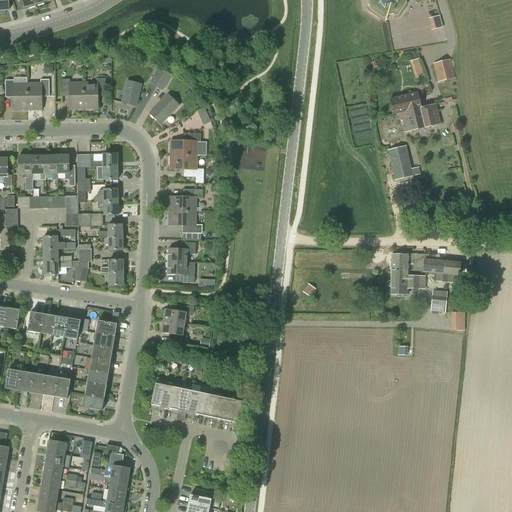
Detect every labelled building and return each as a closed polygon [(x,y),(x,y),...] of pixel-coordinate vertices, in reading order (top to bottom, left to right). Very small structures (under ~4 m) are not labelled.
[(5,11),(9,11),(7,0),(0,0),(0,14),(5,14),(5,11)] [(20,0),(23,8),(35,5),(34,0),(14,0),(15,1),(18,0),(20,0)] [(367,0),(369,9),(368,9),(368,11),(382,21),(388,20),(386,9),(391,7),(392,8),(394,19),(399,18),(408,4),(408,1),(407,2),(406,0),(367,0)] [(451,60),(433,64),(437,83),(455,79),(451,60)] [(158,68),(149,83),(155,87),(164,71),(158,68)] [(156,87),(163,91),(172,75),(165,71),(156,87)] [(96,83),(83,84),(84,110),(98,110),(97,96),(105,96),(105,79),(96,79),(96,83)] [(40,84),(27,85),(28,111),(41,110),(41,97),(49,97),(49,80),(40,80),(40,84)] [(84,110),(83,84),(70,84),(70,80),(61,80),(61,97),(70,97),(70,110),(84,110)] [(28,111),(27,85),(14,85),(13,81),(5,81),(5,98),(14,98),(14,111),(28,111)] [(122,104),(136,107),(142,86),(128,82),(122,104)] [(393,116),(401,114),(401,113),(421,109),(421,108),(417,93),(389,100),(393,116)] [(150,114),(161,125),(180,106),(169,96),(150,114)] [(401,113),(401,114),(405,133),(440,125),(436,105),(421,108),(421,109),(401,113)] [(171,142),(171,156),(197,157),(197,156),(204,156),(204,143),(201,143),(201,134),(188,134),(188,143),(184,143),(171,142)] [(388,151),(395,181),(413,176),(406,147),(388,151)] [(61,156),(56,157),(57,175),(58,175),(65,175),(65,180),(69,180),(69,186),(75,186),(74,166),(69,166),(69,156),(68,156),(68,155),(67,153),(63,153),(61,155),(61,156)] [(0,177),(4,178),(4,183),(5,183),(5,186),(12,186),(12,176),(7,176),(7,159),(6,159),(6,156),(0,155),(0,177)] [(77,156),(77,168),(90,168),(90,155),(77,156)] [(90,163),(90,168),(103,168),(117,168),(117,155),(103,155),(103,162),(103,163),(90,163)] [(197,170),(197,157),(171,156),(170,170),(183,170),(185,170),(185,178),(196,178),(196,184),(204,184),(204,170),(197,170)] [(32,176),(32,157),(18,157),(19,176),(28,176),(28,178),(25,178),(26,191),(33,191),(33,181),(33,176),(32,176)] [(44,157),(32,157),(32,176),(33,176),(40,176),(40,181),(46,181),(46,175),(44,175),(44,157)] [(56,157),(44,157),(44,175),(46,175),(52,175),(52,180),(58,180),(58,175),(57,175),(56,157)] [(117,168),(103,168),(103,181),(118,181),(117,168)] [(170,198),(170,213),(195,213),(195,209),(196,199),(203,199),(203,198),(203,191),(203,190),(185,190),(185,199),(182,199),(170,198)] [(98,203),(98,204),(119,204),(118,191),(104,192),(101,191),(99,192),(97,193),(97,197),(96,197),(94,199),(94,203),(98,203)] [(78,197),(66,197),(66,209),(66,215),(78,215),(78,197)] [(119,204),(98,204),(98,209),(104,209),(104,217),(119,217),(119,204)] [(195,213),(170,213),(169,226),(182,226),(182,234),(202,234),(202,225),(195,225),(195,213)] [(108,238),(108,239),(123,239),(123,226),(108,226),(108,232),(98,232),(99,238),(108,238)] [(43,238),(44,251),(58,250),(64,250),(64,243),(58,243),(58,237),(43,238)] [(123,239),(108,239),(109,252),(123,251),(123,239)] [(168,250),(168,263),(187,264),(188,255),(192,255),(195,253),(196,246),(196,244),(196,243),(182,242),(181,251),(168,250)] [(78,257),(91,257),(91,250),(90,250),(90,245),(78,245),(78,257)] [(44,251),(44,263),(79,263),(79,262),(72,262),(72,257),(58,257),(58,250),(44,251)] [(413,272),(437,274),(436,282),(452,284),(453,276),(459,276),(460,263),(451,262),(414,261),(414,256),(391,255),(391,295),(408,296),(408,289),(425,289),(425,277),(408,277),(408,266),(413,266),(413,272)] [(79,268),(82,269),(89,270),(88,262),(91,262),(91,257),(78,257),(79,262),(79,263),(79,268)] [(109,273),(109,274),(123,274),(123,261),(109,261),(109,268),(101,268),(101,273),(109,273)] [(58,268),(76,268),(79,268),(79,263),(44,263),(44,275),(58,275),(58,268)] [(168,263),(168,276),(174,276),(180,276),(180,283),(194,283),(194,273),(195,264),(187,264),(168,263)] [(74,281),(80,282),(82,269),(79,268),(76,268),(74,281)] [(82,269),(80,282),(87,283),(89,270),(82,269)] [(123,274),(109,274),(109,287),(124,286),(123,274)] [(317,290),(308,284),(303,292),(311,298),(317,290)] [(430,312),(445,314),(447,292),(432,291),(430,312)] [(166,310),(164,322),(185,325),(186,319),(187,315),(192,316),(194,315),(195,308),(182,306),(181,313),(174,312),(166,310)] [(8,309),(4,328),(17,330),(20,311),(8,309)] [(451,314),(451,331),(464,331),(464,312),(451,312),(451,314)] [(28,332),(40,334),(43,315),(31,313),(28,332)] [(40,334),(52,336),(55,317),(43,315),(40,334)] [(52,336),(64,338),(67,319),(55,317),(52,336)] [(67,319),(64,338),(77,341),(81,321),(67,319)] [(98,321),(96,334),(115,337),(117,325),(98,321)] [(164,322),(162,334),(171,335),(178,337),(178,342),(186,343),(187,337),(183,336),(185,325),(164,322)] [(96,334),(94,346),(113,349),(115,337),(96,334)] [(94,346),(92,358),(111,362),(113,349),(94,346)] [(405,347),(394,347),(394,355),(405,356),(405,347)] [(75,359),(77,352),(65,350),(64,357),(75,359)] [(92,358),(90,371),(109,374),(111,362),(92,358)] [(73,375),(74,364),(61,364),(61,375),(73,375)] [(5,389),(18,391),(21,372),(8,370),(5,389)] [(90,371),(87,383),(106,386),(109,374),(90,371)] [(18,391),(30,393),(33,374),(21,372),(18,391)] [(30,393),(42,396),(45,376),(33,374),(30,393)] [(42,396),(54,398),(58,378),(45,376),(42,396)] [(58,378),(54,398),(67,400),(70,380),(58,378)] [(87,383),(85,395),(104,398),(106,386),(87,383)] [(151,406),(160,408),(165,386),(156,384),(151,406)] [(160,408),(169,410),(174,388),(165,386),(160,408)] [(169,410),(178,412),(183,390),(174,388),(169,410)] [(178,412),(187,413),(192,391),(183,390),(178,412)] [(187,413),(196,415),(200,393),(192,391),(187,413)] [(196,415),(204,417),(209,395),(200,393),(196,415)] [(104,398),(85,395),(83,408),(102,411),(104,398)] [(204,417),(213,419),(218,397),(209,395),(204,417)] [(213,419),(222,421),(227,399),(218,397),(213,419)] [(222,421),(231,423),(236,401),(227,399),(222,421)] [(236,401),(231,423),(246,426),(248,414),(242,413),(245,403),(236,401)] [(49,440),(48,452),(65,455),(67,443),(49,440)] [(93,443),(83,441),(80,458),(90,459),(93,443)] [(0,458),(8,459),(10,448),(5,447),(0,445),(0,458)] [(103,466),(105,447),(98,446),(96,465),(103,466)] [(106,453),(118,455),(119,447),(107,446),(106,453)] [(48,452),(46,464),(63,467),(65,455),(48,452)] [(46,464),(44,476),(61,479),(61,480),(66,480),(76,482),(77,478),(77,476),(67,474),(67,475),(62,474),(63,467),(46,464)] [(106,471),(105,477),(111,478),(129,481),(130,469),(121,467),(113,466),(112,472),(106,471)] [(91,468),(90,474),(94,475),(105,477),(106,471),(95,469),(91,468)] [(111,482),(109,490),(127,492),(129,481),(111,478),(105,477),(94,475),(90,474),(89,480),(104,482),(104,481),(111,482)] [(44,476),(42,488),(59,491),(61,480),(61,479),(44,476)] [(42,488),(40,500),(57,503),(58,497),(59,491),(42,488)] [(109,490),(107,502),(125,504),(127,492),(109,490)] [(190,496),(188,505),(210,510),(212,501),(221,503),(222,498),(213,496),(213,494),(197,490),(195,497),(190,496)] [(101,501),(86,498),(85,504),(100,507),(101,501)] [(40,500),(38,511),(55,511),(56,511),(64,511),(71,511),(74,511),(76,511),(80,511),(81,507),(72,506),(72,505),(62,504),(57,503),(40,500)] [(101,501),(100,507),(106,508),(105,511),(123,511),(125,504),(107,502),(101,501)]
